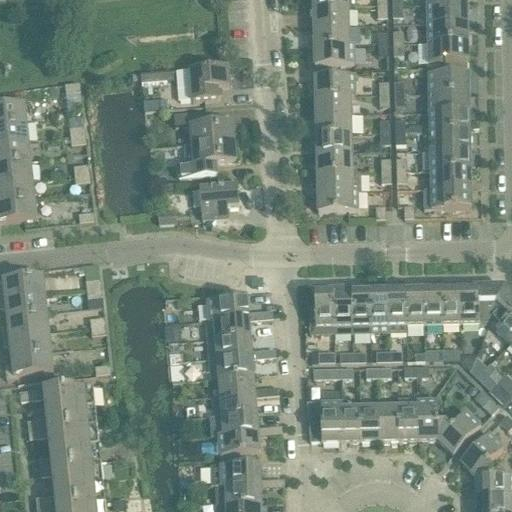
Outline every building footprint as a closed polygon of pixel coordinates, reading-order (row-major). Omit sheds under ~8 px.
[(355,0),(312,0),(313,13),(348,12),(356,12),(355,0)] [(386,0),(376,0),(377,12),(387,11),(386,0)] [(391,0),(392,11),(402,11),(401,0),(391,0)] [(426,0),(427,10),(466,9),(466,0),(426,0)] [(427,10),(427,29),(467,29),(466,9),(427,10)] [(387,11),(377,12),(377,24),(387,24),(387,11)] [(402,11),(392,11),(392,23),(402,23),(402,11)] [(348,12),(313,13),(313,32),(348,31),(348,12)] [(427,29),(427,49),(467,48),(467,29),(427,29)] [(348,31),(313,32),(314,51),(349,51),(349,50),(348,31)] [(393,37),(393,50),(403,49),(403,37),(393,37)] [(387,38),(377,38),(377,50),(387,50),(387,38)] [(467,48),(427,49),(418,49),(419,69),(428,69),(468,68),(467,48)] [(403,49),(393,50),(393,62),(403,62),(403,49)] [(314,51),(314,72),(353,71),(353,50),(349,50),(349,51),(314,51)] [(387,50),(377,50),(378,62),(388,62),(387,50)] [(190,75),(178,76),(180,101),(192,100),(192,107),(219,105),(218,93),(229,92),(228,72),(190,75)] [(173,76),(133,79),(133,83),(142,82),(142,87),(173,85),(173,76)] [(428,79),(429,99),(468,98),(468,78),(428,79)] [(314,82),(315,102),(349,101),(349,102),(354,102),(354,81),(314,82)] [(378,88),(378,100),(388,100),(388,87),(378,88)] [(394,88),(394,100),(404,100),(404,87),(394,88)] [(78,88),(64,90),(65,97),(79,96),(78,88)] [(429,99),(429,119),(469,118),(468,98),(429,99)] [(388,100),(378,100),(379,112),(389,112),(388,100)] [(404,100),(394,100),(394,112),(404,112),(404,100)] [(315,102),(315,121),(350,120),(349,102),(349,101),(315,102)] [(147,116),(176,114),(175,104),(147,106),(147,116)] [(22,108),(0,110),(0,128),(24,126),(22,108)] [(190,132),(191,151),(234,147),(232,127),(206,129),(205,118),(173,120),(174,133),(190,132)] [(429,119),(429,138),(469,137),(469,118),(429,119)] [(315,121),(316,140),(350,140),(350,120),(315,121)] [(0,148),(26,146),(24,126),(0,128),(0,148)] [(379,126),(379,139),(389,139),(389,126),(379,126)] [(394,126),(395,139),(405,138),(426,138),(426,130),(409,130),(409,133),(405,133),(405,126),(394,126)] [(69,133),(70,141),(84,139),(83,132),(69,133)] [(429,138),(430,157),(469,156),(469,137),(429,138)] [(405,138),(395,139),(395,151),(405,150),(405,138)] [(84,139),(70,141),(70,150),(85,148),(84,139)] [(389,139),(379,139),(380,151),(390,151),(389,139)] [(316,140),(316,160),(351,159),(350,140),(316,140)] [(0,167),(28,165),(26,146),(0,148),(0,167)] [(234,147),(191,151),(193,170),(178,171),(179,184),(210,182),(210,170),(235,168),(234,147)] [(430,157),(430,176),(470,175),(469,156),(430,157)] [(316,160),(317,179),(351,178),(351,159),(316,160)] [(0,187),(30,184),(28,165),(0,167),(0,187)] [(380,165),(380,177),(390,177),(390,165),(380,165)] [(395,165),(396,177),(406,177),(406,165),(395,165)] [(73,172),(74,179),(88,178),(87,170),(73,172)] [(430,176),(431,196),(470,195),(470,175),(430,176)] [(390,177),(380,177),(380,190),(390,189),(390,177)] [(406,177),(396,177),(396,189),(406,189),(406,177)] [(88,178),(74,179),(75,189),(89,187),(88,178)] [(317,179),(317,198),(356,197),(360,197),(359,178),(351,178),(317,179)] [(0,205),(32,202),(30,184),(0,187),(0,205)] [(228,224),(227,212),(239,211),(237,191),(198,194),(201,226),(228,224)] [(470,195),(431,196),(423,196),(423,216),(471,215),(470,195)] [(356,197),(317,198),(318,218),(357,217),(356,197)] [(0,225),(35,222),(32,202),(0,205),(0,225)] [(413,212),(403,213),(403,225),(413,224),(413,212)] [(374,213),(374,225),(385,225),(384,213),(374,213)] [(78,219),(78,228),(93,227),(92,218),(78,219)] [(157,219),(158,231),(176,230),(175,218),(157,219)] [(0,294),(0,304),(43,300),(41,281),(2,285),(3,294),(0,294)] [(100,285),(86,287),(87,296),(101,294),(100,285)] [(460,330),(479,330),(478,292),(459,293),(460,330)] [(479,330),(489,330),(503,292),(478,292),(479,330)] [(489,330),(495,336),(511,319),(511,300),(503,292),(489,330)] [(424,331),(442,331),(442,293),(423,294),(424,331)] [(442,331),(460,330),(459,293),(442,293),(442,331)] [(87,296),(88,304),(102,303),(101,294),(87,296)] [(405,331),(406,331),(405,294),(387,295),(388,338),(405,338),(405,331)] [(406,331),(424,331),(423,294),(405,294),(406,331)] [(334,339),(352,339),(351,295),(333,296),(334,339)] [(352,339),(370,339),(369,295),(351,295),(352,339)] [(370,339),(388,338),(387,295),(369,295),(370,339)] [(315,340),(334,339),(333,296),(314,296),(314,312),(310,313),(310,340),(315,340)] [(0,314),(5,314),(6,323),(45,319),(43,300),(0,304),(0,314)] [(206,307),(208,327),(208,328),(213,328),(213,326),(248,323),(248,320),(246,304),(206,307)] [(272,318),(260,319),(261,327),(272,326),(272,318)] [(0,333),(2,343),(47,338),(45,319),(6,323),(7,333),(0,333)] [(248,323),(248,328),(261,327),(260,319),(248,320),(248,323)] [(511,319),(495,336),(508,349),(511,344),(511,319)] [(205,327),(207,346),(250,342),(248,328),(248,323),(213,326),(213,328),(208,328),(208,327),(205,327)] [(105,332),(104,324),(90,325),(91,334),(105,332)] [(105,332),(91,334),(92,342),(106,341),(105,332)] [(9,352),(10,361),(49,357),(47,338),(2,343),(2,353),(9,352)] [(207,346),(208,365),(251,362),(251,358),(250,342),(207,346)] [(263,357),(264,365),(275,364),(275,356),(263,357)] [(453,356),(443,357),(443,368),(453,367),(453,356)] [(49,357),(10,361),(11,371),(4,371),(6,385),(16,384),(16,380),(51,376),(49,357)] [(263,357),(251,358),(251,362),(252,366),(264,365),(263,357)] [(402,358),(389,359),(389,369),(402,368),(402,358)] [(353,369),(353,359),(340,360),(341,370),(353,369)] [(366,359),(353,359),(353,369),(366,369),(366,359)] [(389,369),(389,359),(376,359),(377,369),(389,369)] [(319,360),(319,370),(335,370),(335,360),(319,360)] [(425,360),(415,360),(415,368),(425,368),(425,360)] [(425,360),(425,368),(435,368),(435,360),(425,360)] [(210,385),(218,384),(218,383),(253,381),(252,366),(251,362),(208,365),(210,385)] [(477,363),(461,362),(461,367),(471,378),(477,363)] [(477,363),(471,378),(475,383),(482,376),(487,371),(477,363)] [(482,376),(475,383),(482,389),(496,374),(489,369),(487,371),(482,376)] [(95,373),(96,381),(110,380),(109,371),(95,373)] [(390,374),(378,375),(378,385),(391,385),(390,374)] [(417,384),(416,374),(404,374),(404,384),(417,384)] [(429,374),(416,374),(417,384),(429,384),(429,374)] [(352,375),(339,376),(340,385),(352,385),(352,375)] [(378,385),(378,375),(365,375),(365,385),(378,385)] [(340,385),(339,376),(313,376),(313,386),(328,386),(340,385)] [(218,384),(219,403),(254,400),(254,396),(253,381),(218,383),(218,384)] [(45,405),(46,415),(95,410),(93,391),(19,398),(20,407),(45,405)] [(278,394),(266,395),(267,403),(278,402),(278,394)] [(266,395),(254,396),(254,400),(255,404),(267,403),(266,395)] [(474,404),(483,413),(490,405),(481,397),(474,404)] [(504,397),(497,404),(502,410),(510,402),(504,397)] [(219,403),(221,422),(256,419),(255,404),(254,400),(219,403)] [(399,447),(418,447),(417,408),(417,404),(398,405),(398,413),(399,447)] [(490,405),(483,413),(491,421),(498,414),(490,405)] [(311,448),(321,447),(321,410),(321,407),(307,407),(311,448)] [(418,447),(437,447),(437,430),(438,430),(437,407),(417,408),(418,447)] [(321,449),(341,449),(340,414),(341,414),(341,409),(321,410),(321,447),(321,449)] [(28,427),(29,436),(97,429),(95,410),(46,415),(47,425),(28,427)] [(360,448),(379,448),(379,413),(359,414),(360,448)] [(379,448),(399,447),(398,413),(379,413),(379,448)] [(341,449),(360,448),(359,414),(341,414),(340,414),(341,449)] [(437,430),(437,447),(453,461),(480,433),(465,418),(450,434),(445,430),(438,430),(437,430)] [(210,441),(218,440),(223,440),(223,441),(258,438),(257,434),(256,419),(221,422),(208,423),(210,441)] [(511,427),(506,421),(499,428),(508,437),(511,432),(511,427)] [(49,443),(50,453),(99,448),(97,429),(29,436),(30,445),(49,443)] [(269,433),(270,441),(282,441),(281,432),(269,433)] [(269,433),(257,434),(258,438),(258,442),(270,441),(269,433)] [(223,440),(218,440),(220,461),(251,459),(259,458),(258,442),(258,438),(223,441),(223,440)] [(475,483),(493,483),(493,482),(493,476),(487,470),(503,454),(488,440),(460,469),(475,483)] [(38,464),(39,473),(101,467),(99,448),(50,453),(51,463),(38,464)] [(53,481),(54,491),(103,486),(101,467),(39,473),(40,482),(53,481)] [(211,491),(215,491),(260,490),(260,486),(260,470),(251,470),(220,471),(210,471),(211,491)] [(475,483),(476,503),(511,501),(511,481),(493,482),(493,483),(475,483)] [(36,503),(36,511),(40,511),(105,505),(103,486),(54,491),(55,501),(36,503)] [(272,486),(260,486),(260,490),(260,494),(272,494),(272,486)] [(272,486),(272,494),(284,494),(284,486),(272,486)] [(216,510),(226,510),(260,509),(260,494),(260,490),(215,491),(216,510)] [(511,501),(476,503),(476,511),(510,511),(511,503),(511,502),(511,501)]
